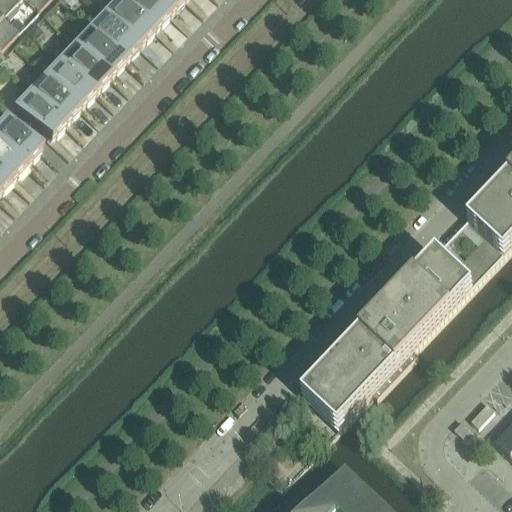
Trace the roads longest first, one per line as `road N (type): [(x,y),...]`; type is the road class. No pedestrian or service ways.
road 1 (residential): [(165,511),(511,149)]
road 2 (residential): [(0,252),(245,0)]
road 3 (residential): [(484,511),(432,461),(427,444),(511,352)]
